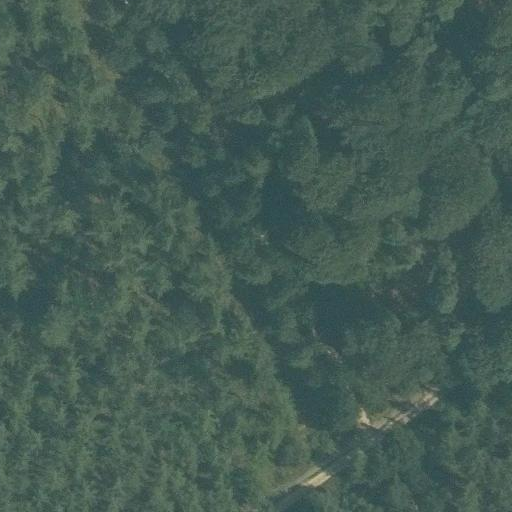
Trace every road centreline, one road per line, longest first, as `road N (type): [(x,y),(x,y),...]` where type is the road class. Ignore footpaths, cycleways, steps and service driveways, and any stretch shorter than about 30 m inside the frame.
road 1 (track): [(377,424),(139,0)]
road 2 (track): [(0,252),(198,105)]
road 3 (unknown): [(329,511),(511,369)]
